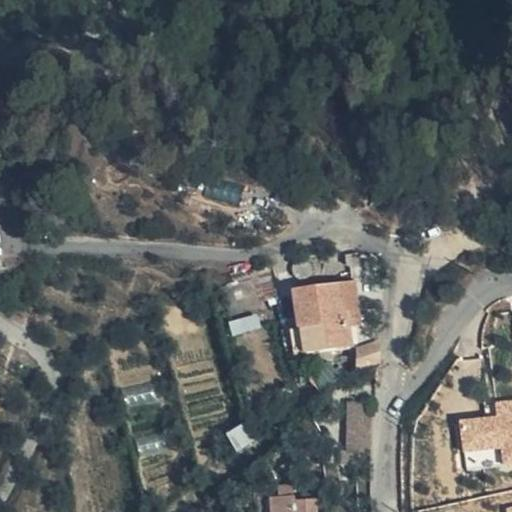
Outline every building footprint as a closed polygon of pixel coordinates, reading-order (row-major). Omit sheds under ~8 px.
[(355,259),(355,270),(355,282),(378,282),(379,282),(379,263),(364,259),(355,259)] [(221,284),(225,298),(229,309),(274,297),(271,268),(263,270),(221,284)] [(342,326),(341,288),(295,290),(297,332),(301,332),(302,354),(349,353),(348,333),(348,326),(342,326)] [(356,323),(357,316),(355,288),(341,288),(342,326),(348,326),(348,333),(357,332),(356,323)] [(301,332),(297,332),(289,332),(290,354),(302,354),(301,332)] [(359,345),(361,365),(383,363),(381,343),(359,345)] [(362,391),(357,439),(379,441),(383,393),(362,391)] [(498,416),(463,419),(466,458),(504,455),(505,467),(511,466),(511,398),(497,400),(498,416)] [(250,431),(263,422),(257,407),(240,416),(250,431)] [(287,485),(302,484),(301,473),(286,474),(287,485)] [(325,511),(324,487),(303,489),(302,484),(287,485),(277,486),(279,508),(279,511),(325,511)]
